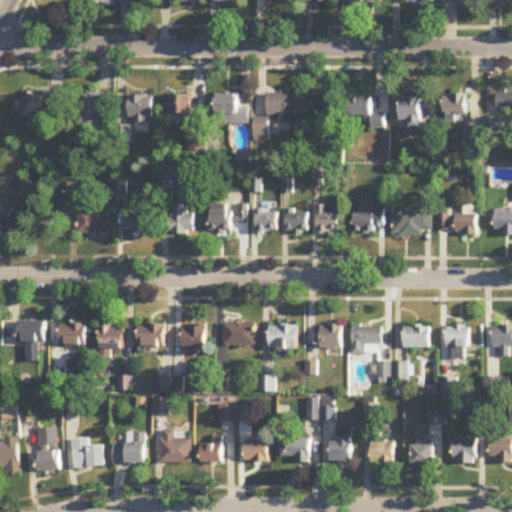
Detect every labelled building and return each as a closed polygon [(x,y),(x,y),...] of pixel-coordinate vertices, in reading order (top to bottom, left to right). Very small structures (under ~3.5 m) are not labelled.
[(83,0),(119,8),(120,0),(83,0)] [(64,101),(26,88),(17,115),(38,122),(44,108),(60,113),(64,101)] [(108,93),(72,93),(72,119),(80,119),(80,126),(101,126),(101,117),(108,117),(108,93)] [(498,112),(511,111),(511,94),(498,95),(498,112)] [(296,95),(268,95),(268,116),(296,116),(296,95)] [(445,95),(445,116),(469,116),(469,95),(445,95)] [(194,96),(168,96),(168,116),(194,116),(194,96)] [(239,96),(217,96),(217,115),(231,115),(231,125),(250,125),(250,110),(239,110),(239,96)] [(154,97),(129,97),(129,121),(154,121),(154,97)] [(387,129),(387,113),(373,113),(373,98),(351,99),(351,117),(371,117),(371,129),(387,129)] [(402,128),(423,128),(423,98),(402,98),(402,128)] [(500,132),(501,118),(486,118),(486,132),(500,132)] [(187,166),(162,166),(162,181),(187,181),(187,166)] [(32,204),(45,179),(29,171),(16,196),(32,204)] [(18,204),(0,197),(0,224),(9,228),(18,204)] [(111,209),(79,209),(79,197),(60,197),(60,214),(80,214),(80,232),(111,232),(111,209)] [(196,215),(189,215),(189,206),(172,206),(172,235),(196,235),(196,215)] [(212,234),(234,234),(234,223),(249,224),(249,206),(237,206),(237,211),(212,211),(212,234)] [(340,233),(340,206),(318,206),(318,233),(340,233)] [(478,234),(478,208),(466,208),(466,214),(439,214),(439,234),(478,234)] [(148,232),(148,209),(126,209),(126,232),(148,232)] [(279,233),(279,211),(258,211),(258,233),(279,233)] [(394,236),(434,236),(434,212),(394,212),(394,236)] [(511,235),(511,212),(497,212),(497,236),(511,235)] [(288,233),(310,233),(310,214),(288,214),(288,233)] [(356,214),(356,232),(386,232),(386,214),(356,214)] [(46,322),(20,322),(20,343),(28,343),(28,362),(46,362),(46,322)] [(88,324),(60,324),(60,347),(88,347),(88,324)] [(113,359),(113,349),(126,349),(126,324),(101,324),(101,359),(113,359)] [(166,325),(140,325),(140,349),(166,349),(166,325)] [(256,346),(256,325),(225,325),(225,346),(256,346)] [(184,326),(184,352),(207,352),(207,326),(184,326)] [(343,326),(322,326),(322,349),(343,349),(343,326)] [(511,348),(511,326),(494,327),(494,348),(502,348),(502,356),(510,356),(510,349),(511,348)] [(299,327),(271,327),(271,351),(299,351),(299,327)] [(354,327),(354,355),(384,355),(384,327),(354,327)] [(448,349),(472,349),(472,327),(448,327),(448,349)] [(406,349),(431,349),(431,328),(406,328),(406,349)] [(262,393),(277,393),(277,377),(262,377),(262,393)] [(430,426),(443,426),(443,413),(430,413),(430,426)] [(60,447),(59,428),(39,428),(39,447),(60,447)] [(194,464),(194,439),(186,439),(186,432),(162,432),(162,464),(194,464)] [(147,464),(147,434),(128,434),(128,445),(115,445),(115,464),(147,464)] [(511,435),(492,436),(492,464),(511,463),(511,435)] [(223,436),(214,436),(214,445),(202,445),(202,464),(223,464),(223,436)] [(76,469),(107,467),(105,446),(91,447),(90,439),(74,440),(76,469)] [(332,462),(354,462),(354,439),(332,439),(332,462)] [(0,441),(0,471),(22,471),(21,440),(0,441)] [(311,460),(311,440),(284,440),(284,460),(311,460)] [(455,464),(477,464),(477,440),(455,440),(455,464)] [(246,462),(270,462),(270,441),(246,441),(246,462)] [(395,464),(395,443),(373,443),(373,464),(395,464)] [(436,466),(436,447),(414,447),(414,466),(436,466)] [(61,451),(39,451),(39,472),(61,472),(61,451)]
